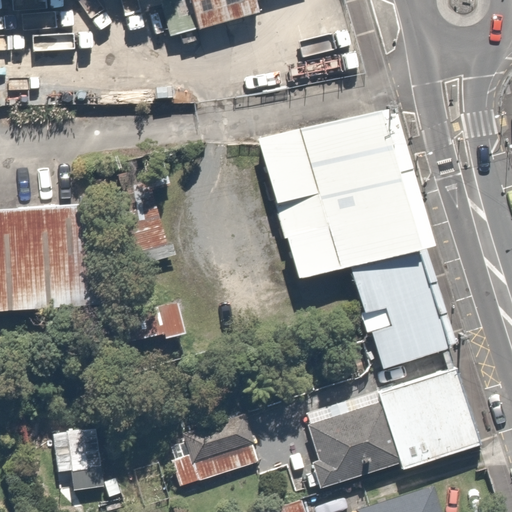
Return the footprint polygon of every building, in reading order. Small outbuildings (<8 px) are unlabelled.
[(147,0),(162,51),(255,26),(271,84),(348,62),(330,0),(147,0)] [(510,162),(511,167),(511,87),(506,91),(500,121),(510,162)] [(424,255),(383,118),(260,154),(301,292),(424,255)] [(0,213),(0,314),(97,309),(91,209),(0,213)] [(440,358),(409,263),(341,285),(372,380),(440,358)] [(471,455),(445,373),(366,398),(392,480),(471,455)] [(385,479),(363,403),(289,424),(302,468),(294,470),(304,502),(385,479)] [(243,476),(230,432),(150,455),(163,501),(243,476)] [(422,511),(418,499),(370,511),(422,511)]
